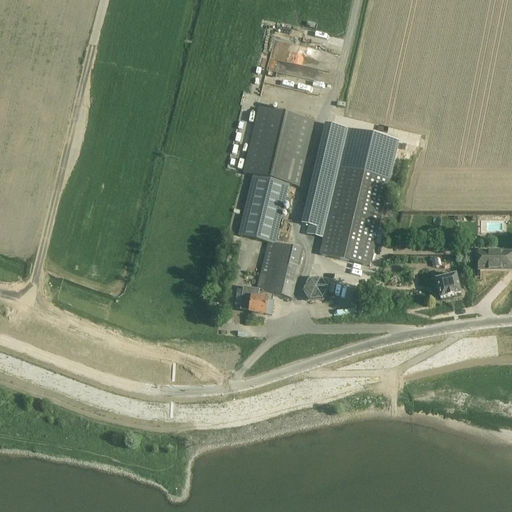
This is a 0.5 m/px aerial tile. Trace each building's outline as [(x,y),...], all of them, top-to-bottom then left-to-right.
[(314,122),(258,109),(243,174),(253,177),(239,237),(267,244),(274,245),(289,185),(298,188),(314,122)] [(323,238),(319,256),(369,267),(375,243),(378,230),(390,181),(389,181),(398,143),(348,132),(339,169),(323,238)] [(303,252),(274,245),(267,244),(261,274),(257,292),(243,289),(240,310),(250,311),(250,313),(266,316),(267,302),(272,303),(273,296),(292,301),(303,252)] [(511,255),(509,256),(480,256),(480,271),(511,271),(511,255)] [(456,277),(436,282),(441,301),(461,296),(456,277)] [(333,281),(305,281),(305,302),(332,303),(333,281)]
